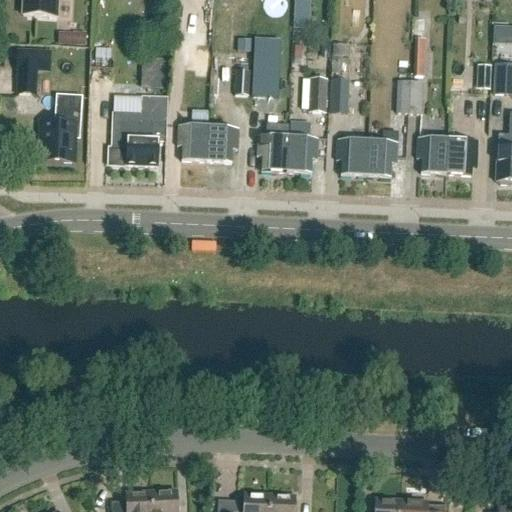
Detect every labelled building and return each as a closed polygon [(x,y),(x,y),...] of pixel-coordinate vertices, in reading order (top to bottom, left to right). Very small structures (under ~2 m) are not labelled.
[(57,20),(57,0),(23,0),(22,18),(57,20)] [(308,0),(290,0),(290,28),(308,29),(308,0)] [(511,45),(511,28),(489,28),(488,45),(511,45)] [(74,35),(73,46),(85,47),(85,35),(74,35)] [(238,41),(237,52),(249,53),(250,42),(238,41)] [(254,43),(251,100),(278,101),(280,44),(254,43)] [(17,55),(17,71),(49,73),(50,56),(17,55)] [(137,59),(137,91),(160,91),(160,60),(137,59)] [(511,98),(511,68),(494,68),(492,98),(511,98)] [(247,98),(248,75),(236,75),(235,97),(247,98)] [(479,79),(478,92),(486,92),(487,79),(479,79)] [(324,116),(325,108),(326,84),(310,83),(308,115),(324,116)] [(346,117),(347,85),(331,84),(330,116),(346,117)] [(408,117),(410,85),(398,85),(396,116),(408,117)] [(410,85),(408,117),(420,118),(422,86),(410,85)] [(33,163),(33,164),(73,166),(74,142),(79,142),(80,121),(81,100),(55,99),(55,100),(59,100),(57,127),(42,126),(42,122),(41,122),(40,155),(43,155),(42,164),(33,163)] [(156,170),(157,145),(166,145),(167,101),(140,100),(113,99),(111,152),(109,152),(108,168),(156,170)] [(202,127),(202,114),(188,114),(187,127),(202,127)] [(511,116),(509,117),(508,138),(498,138),(495,185),(496,185),(499,188),(511,188),(511,116)] [(257,139),(256,160),(261,160),(260,175),(285,176),(287,141),(288,128),(266,127),(265,139),(257,139)] [(206,166),(208,130),(178,129),(177,150),(181,150),(181,164),(206,166)] [(208,130),(206,166),(231,167),(232,153),(237,153),(238,132),(208,130)] [(287,141),(285,176),(311,177),(311,163),(316,163),(317,142),(287,141)] [(445,178),(447,143),(417,141),(416,162),(421,162),(420,177),(445,178)] [(365,180),(367,145),(337,143),(336,164),(340,164),(340,179),(365,180)] [(447,143),(445,178),(470,180),(471,165),(476,165),(477,144),(447,143)] [(367,145),(365,180),(390,181),(391,167),(396,167),(397,146),(367,145)] [(151,496),(151,511),(177,511),(177,495),(151,496)] [(125,510),(111,511),(110,511),(151,511),(151,496),(124,497),(125,510)] [(268,511),(269,499),(243,498),(242,511),(268,511)] [(295,511),(296,500),(269,499),(268,511),(295,511)]
